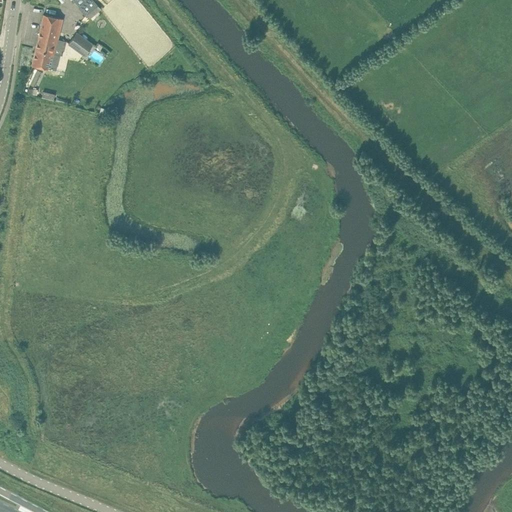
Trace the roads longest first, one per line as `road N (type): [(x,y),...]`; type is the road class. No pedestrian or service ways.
road 1 (track): [(511,284),(359,141),(238,0)]
road 2 (unclassified): [(0,463),(110,511)]
